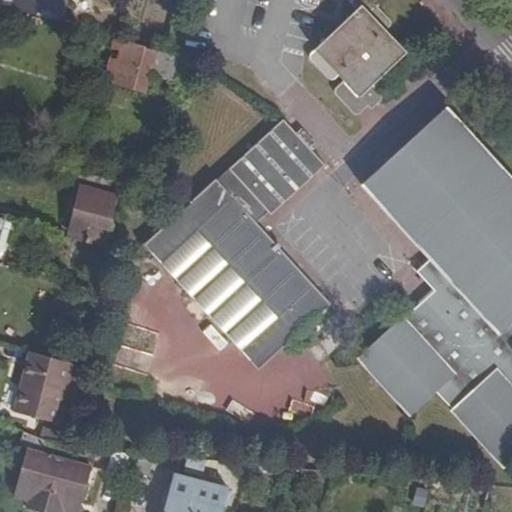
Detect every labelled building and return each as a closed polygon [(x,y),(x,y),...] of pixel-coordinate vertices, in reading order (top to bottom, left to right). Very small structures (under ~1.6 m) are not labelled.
[(7,0),(5,8),(57,22),(62,0),(7,0)] [(333,96),(354,120),(367,109),(371,113),(382,101),(372,89),(406,57),(387,36),(393,30),(373,9),(380,1),(378,0),(343,0),(356,13),(307,60),(328,84),(337,78),(344,86),(333,96)] [(155,53),(118,41),(105,84),(143,96),(155,53)] [(431,259),(417,272),(433,290),(424,298),(358,359),(411,417),(435,394),(504,469),(511,461),(511,178),(446,107),(362,184),(431,259)] [(281,119),(140,245),(252,370),(325,306),(254,227),(323,166),(281,119)] [(122,163),(135,166),(140,149),(128,146),(122,163)] [(76,174),(73,184),(81,186),(127,200),(130,188),(76,174)] [(127,200),(81,186),(68,236),(104,246),(108,231),(102,229),(109,204),(125,208),(127,200)] [(83,369),(33,355),(18,415),(56,425),(63,402),(73,405),(83,369)] [(27,454),(32,436),(24,433),(20,452),(27,454)] [(32,436),(27,454),(15,504),(27,507),(26,511),(79,511),(97,452),(62,449),(32,436)] [(139,456),(112,454),(106,476),(122,480),(123,476),(132,479),(139,456)] [(232,465),(205,462),(202,475),(228,481),(232,465)] [(173,475),(163,511),(221,511),(228,489),(173,475)]
